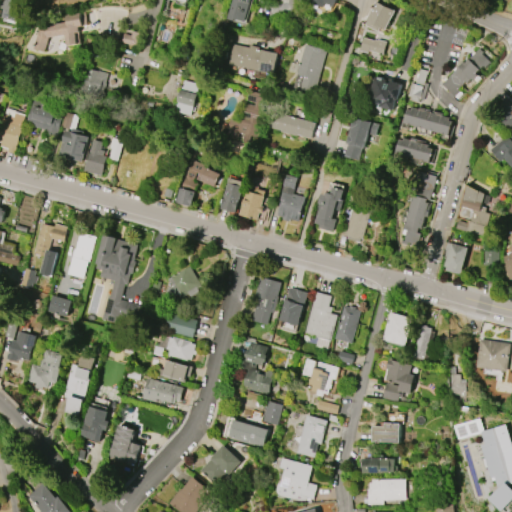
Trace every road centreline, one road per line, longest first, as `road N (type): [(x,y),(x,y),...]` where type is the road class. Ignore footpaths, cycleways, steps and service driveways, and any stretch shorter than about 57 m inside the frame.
road 1 (residential): [(511,313),(0,171)]
road 2 (residential): [(246,241),(207,397),(180,446),(113,511)]
road 3 (residential): [(298,255),(337,118),(359,0)]
road 4 (residential): [(511,66),(469,121),(426,291)]
road 5 (residential): [(388,281),(322,511)]
road 6 (residential): [(113,511),(0,406)]
